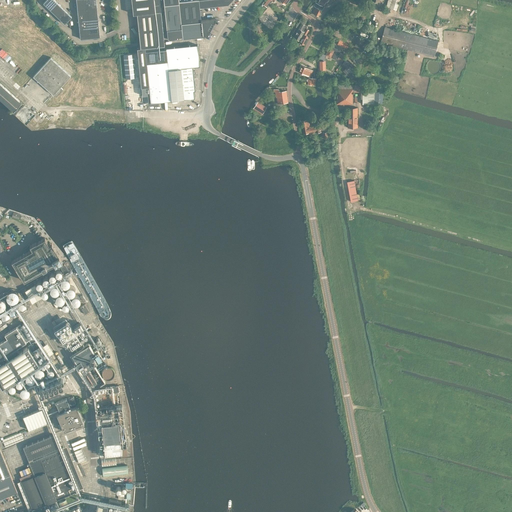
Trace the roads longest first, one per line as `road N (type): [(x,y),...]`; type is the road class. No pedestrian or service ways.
road 1 (unclassified): [(374,511),(297,157)]
road 2 (unknown): [(73,374),(88,406),(91,511)]
